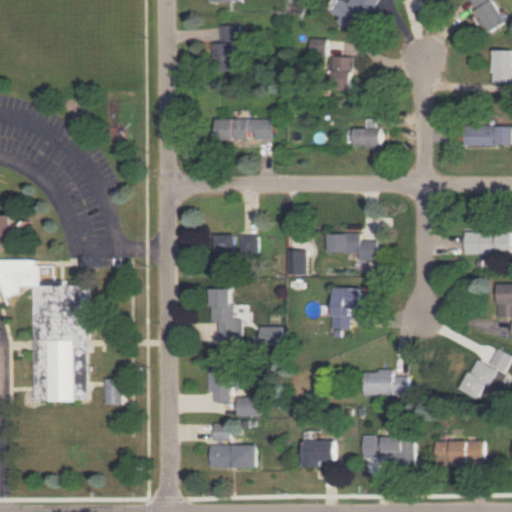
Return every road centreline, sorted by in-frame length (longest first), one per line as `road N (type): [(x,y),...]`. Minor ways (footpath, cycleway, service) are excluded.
road 1 (residential): [(167,0),(171,511)]
road 2 (residential): [(170,187),(511,186)]
road 3 (residential): [(427,186),(426,317)]
road 4 (residential): [(427,186),(428,58)]
